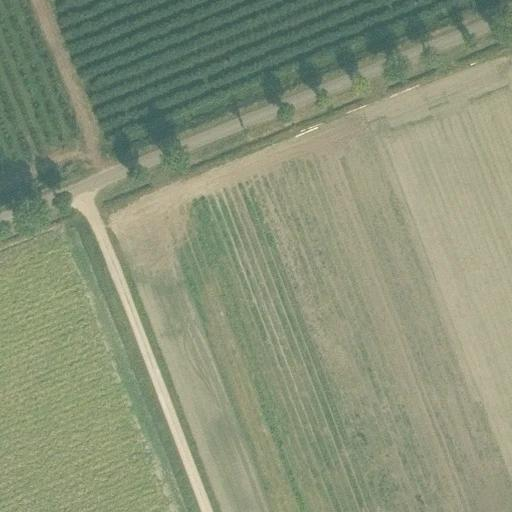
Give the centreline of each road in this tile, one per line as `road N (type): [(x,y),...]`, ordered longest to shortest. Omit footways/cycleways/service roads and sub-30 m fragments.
road 1 (unclassified): [(0,228),(511,23)]
road 2 (track): [(212,511),(86,193)]
